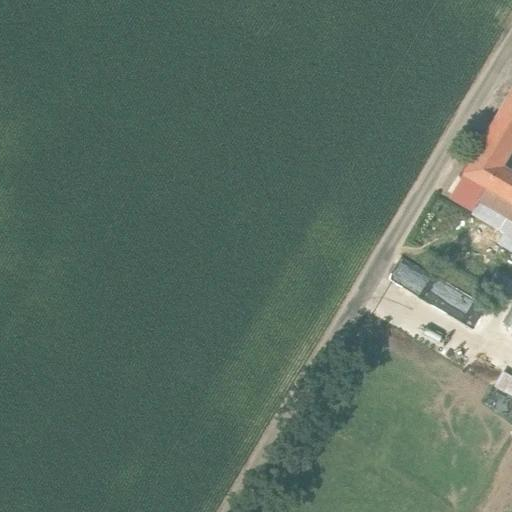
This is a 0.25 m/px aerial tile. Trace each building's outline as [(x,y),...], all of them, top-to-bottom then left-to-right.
[(474,197),(480,200),(479,202),(511,221),(511,91),(476,153),(500,168),(511,147),(511,174),(500,195),(481,185),(474,197)] [(511,174),(500,168),(476,153),(463,174),(481,185),(500,195),(511,174)] [(469,207),(474,197),(481,185),(463,174),(450,196),(469,207)] [(511,310),(503,324),(511,329),(511,310)] [(511,372),(504,368),(496,384),(511,392),(511,372)]
